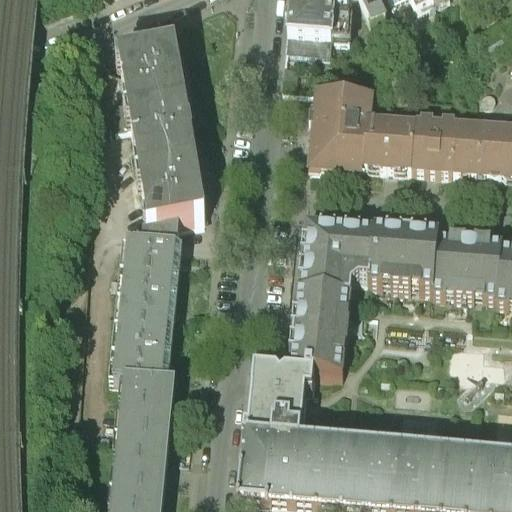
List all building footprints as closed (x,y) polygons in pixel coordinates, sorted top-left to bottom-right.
[(289,0),(286,35),(330,39),(330,38),(348,39),(351,12),(346,0),(289,0)] [(385,14),(378,0),(362,0),(371,19),(385,14)] [(329,54),(330,39),(286,35),(284,49),(329,54)] [(130,127),(149,234),(177,229),(204,224),(173,50),(118,60),(126,101),(110,104),(110,105),(111,105),(115,129),(114,129),(115,130),(130,127)] [(295,66),(283,65),(280,88),(292,89),(295,66)] [(364,148),(367,122),(369,97),(343,94),(316,91),(315,104),(313,126),(308,171),(354,176),(362,170),(364,148)] [(388,173),(405,174),(407,151),(409,126),(367,122),(364,148),(362,170),(388,173)] [(429,177),(453,179),(456,154),(458,131),(409,126),(407,151),(405,174),(429,177)] [(468,180),(511,184),(511,136),(458,131),(456,154),(453,179),(468,180)] [(56,432),(78,434),(92,210),(70,209),(56,432)] [(176,240),(177,229),(149,234),(144,235),(144,241),(143,250),(175,253),(176,240)] [(350,304),(351,293),(327,258),(315,231),(305,230),(298,298),(324,301),(350,304)] [(337,233),(315,231),(327,258),(351,293),(358,287),(367,288),(370,262),(373,236),(337,233)] [(373,234),(373,236),(370,262),(367,288),(367,291),(389,294),(389,295),(410,297),(410,296),(431,298),(435,273),(435,268),(439,244),(439,240),(403,236),(373,234)] [(467,247),(439,244),(435,268),(435,273),(431,298),(431,302),(452,304),(453,306),(473,308),(473,306),(494,308),(497,282),(498,278),(502,254),(502,250),(467,247)] [(123,291),(170,296),(173,264),(179,264),(180,259),(181,253),(175,253),(143,250),(127,248),(123,291)] [(511,254),(502,254),(498,278),(497,282),(494,308),(494,312),(511,313),(511,254)] [(118,339),(166,344),(168,313),(175,314),(175,308),(176,303),(169,302),(170,296),(123,291),(118,339)] [(347,332),(350,304),(324,301),(298,298),(296,298),(293,336),(289,375),(288,380),(314,383),(315,383),(342,385),(342,380),(345,356),(346,356),(349,333),(347,332)] [(166,344),(118,339),(113,386),(126,387),(161,390),(163,368),(169,368),(170,363),(170,357),(164,357),(166,344)] [(311,511),(317,455),(301,453),(305,406),(306,401),(312,403),(314,383),(288,380),(253,377),(249,406),(245,449),(239,511),(311,511)] [(121,439),(168,444),(170,418),(173,391),(161,390),(126,387),(121,439)] [(168,444),(121,439),(115,492),(163,496),(165,471),(168,444)] [(345,511),(352,458),(317,455),(311,511),(345,511)] [(406,511),(412,464),(352,458),(345,511),(406,511)] [(464,511),(469,470),(412,464),(406,511),(464,511)] [(507,511),(511,473),(469,470),(464,511),(507,511)] [(161,511),(163,496),(115,492),(113,511),(161,511)]
